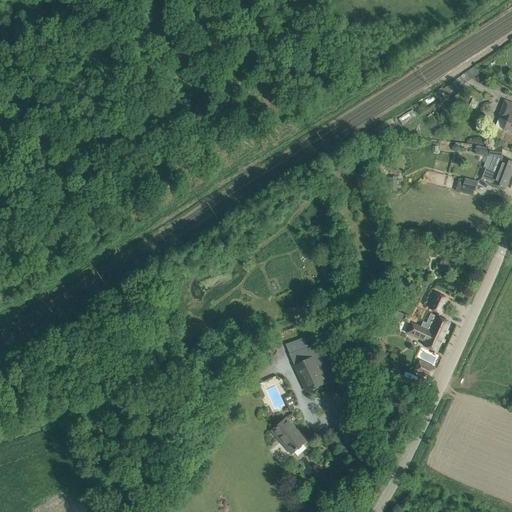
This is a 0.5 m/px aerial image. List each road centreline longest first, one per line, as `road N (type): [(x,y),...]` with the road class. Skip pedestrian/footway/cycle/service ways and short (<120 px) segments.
road 1 (unclassified): [(377,511),(511,225)]
road 2 (track): [(0,320),(120,247)]
